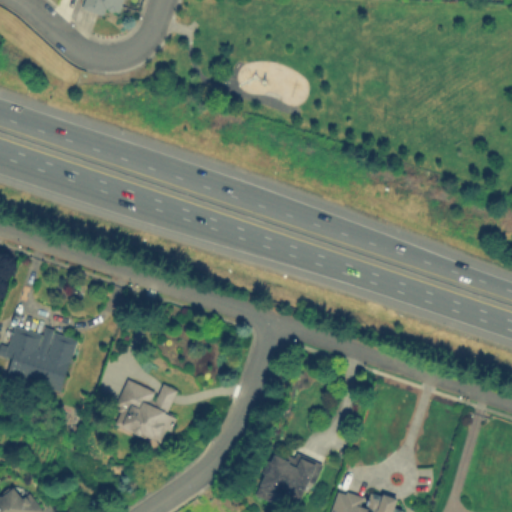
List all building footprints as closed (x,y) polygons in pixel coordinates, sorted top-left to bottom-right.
[(121,0),(82,0),(81,5),(117,15),(121,0)] [(59,391),(75,335),(43,326),(41,332),(13,323),(7,343),(0,340),(0,353),(10,357),(4,375),(59,391)] [(157,390),(127,377),(108,422),(161,444),(174,414),(166,410),(176,387),(161,381),(157,390)] [(294,452),(292,458),(268,449),(253,493),(270,499),(273,491),(305,502),(319,460),(294,452)] [(37,511),(42,508),(27,491),(20,496),(10,483),(0,491),(0,511),(37,511)] [(407,511),(408,511),(394,507),(397,495),(369,489),(367,495),(334,487),(327,511),(407,511)]
